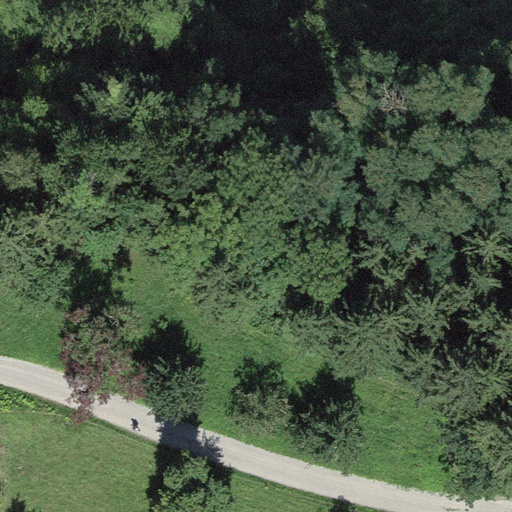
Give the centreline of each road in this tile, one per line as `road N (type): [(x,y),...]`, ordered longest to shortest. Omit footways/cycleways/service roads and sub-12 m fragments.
road 1 (track): [(0,377),(293,474),(485,511)]
road 2 (track): [(511,283),(472,309),(403,328),(334,376),(293,474)]
